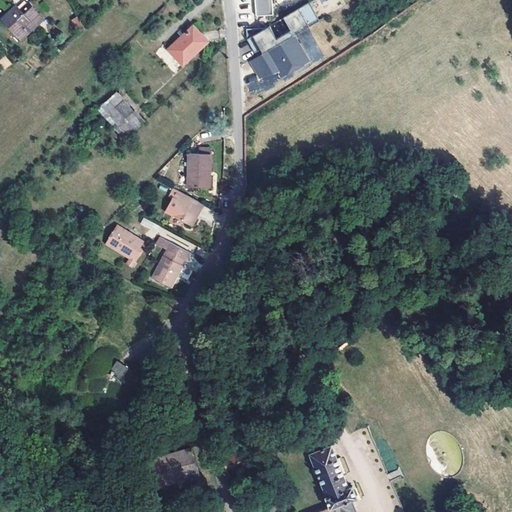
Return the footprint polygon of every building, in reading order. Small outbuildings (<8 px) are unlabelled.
[(255,0),(255,17),(273,16),(272,0),(255,0)] [(293,37),(318,22),(307,4),(282,20),(290,32),(276,41),(268,28),(263,31),(246,42),(253,54),(260,50),(262,55),(293,37)] [(43,22),(30,5),(21,13),(17,8),(3,20),(20,41),(43,22)] [(71,19),(77,29),(83,26),(77,16),(71,19)] [(183,66),(207,41),(191,26),(168,51),(183,66)] [(246,32),(246,42),(263,31),(246,32)] [(312,34),(299,39),(309,62),(321,57),(312,34)] [(262,55),(250,62),(260,80),(275,70),(279,75),(302,62),(304,56),(293,37),(262,55)] [(58,40),(53,46),(60,53),(65,47),(58,40)] [(5,56),(0,60),(0,62),(5,68),(11,63),(5,56)] [(134,111),(117,93),(108,100),(126,119),(134,111)] [(203,154),(190,154),(189,188),(208,188),(208,171),(211,171),(212,154),(203,154)] [(177,197),(175,199),(168,213),(191,226),(197,214),(198,215),(204,206),(175,190),(173,194),(177,197)] [(140,224),(150,229),(153,223),(143,218),(140,224)] [(148,244),(120,227),(108,245),(130,259),(126,265),(133,268),(148,244)] [(168,252),(153,279),(171,288),(188,254),(160,239),(156,246),(168,252)] [(137,367),(136,364),(148,351),(138,341),(126,353),(123,353),(120,352),(117,352),(114,353),(111,354),(109,355),(106,357),(104,360),(103,362),(102,365),(101,368),(101,371),(101,374),(102,377),(103,379),(105,382),(107,384),(110,386),(112,387),(115,388),(118,388),(121,388),(124,387),(127,386),(129,385),(132,383),(133,381),(135,378),(136,375),(137,372),(137,369),(137,367)] [(358,511),(353,500),(358,498),(353,487),(348,489),(344,478),(347,476),(341,458),(337,460),(332,446),(311,455),(328,497),(326,498),(331,509),(322,511),(358,511)] [(189,450),(146,466),(157,494),(199,478),(189,450)] [(235,460),(234,458),(224,461),(226,472),(237,468),(237,466),(241,464),(239,459),(235,460)]
